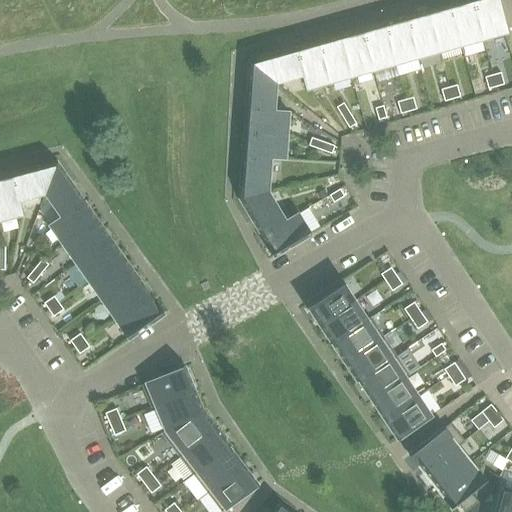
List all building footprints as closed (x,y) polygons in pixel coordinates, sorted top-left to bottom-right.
[(483,39),(471,0),(468,0),(449,5),(461,45),(483,39)] [(471,0),(483,39),(505,32),(496,0),(471,0)] [(461,45),(449,5),(427,12),(439,51),(461,45)] [(439,51),(427,12),(405,18),(417,58),(439,51)] [(417,58),(405,18),(384,24),(395,64),(417,58)] [(395,64),(384,24),(362,30),(373,70),(395,64)] [(373,70),(362,30),(340,36),(351,76),(373,70)] [(351,76),(340,36),(318,43),(329,82),(351,76)] [(329,82),(318,43),(296,49),(307,89),(329,82)] [(307,89),(296,49),(250,62),(275,83),(302,75),(306,89),(307,89)] [(275,83),(250,62),(247,109),(288,112),(288,111),(273,110),(275,83)] [(500,72),(493,74),(496,86),(504,84),(500,72)] [(488,88),(496,86),(493,74),(485,77),(488,88)] [(456,85),(449,87),(452,99),(460,96),(456,85)] [(444,101),(452,99),(449,87),(441,89),(444,101)] [(413,97),(405,99),(408,111),(416,109),(413,97)] [(400,113),(408,111),(405,99),(397,101),(400,113)] [(336,107),(342,117),(349,113),(343,102),(336,107)] [(382,105),(374,107),(377,119),(385,117),(382,105)] [(288,112),(247,109),(245,132),(286,135),(288,112)] [(356,123),(349,113),(342,117),(349,127),(356,123)] [(286,135),(245,132),(243,155),(284,158),(286,135)] [(308,145),(320,149),(323,141),(311,137),(308,145)] [(334,145),(323,141),(320,149),(331,153),(334,145)] [(284,158),(243,155),(240,198),(267,191),(270,158),(284,159),(284,158)] [(45,193),(56,163),(10,175),(21,215),(22,215),(18,201),(45,193)] [(49,225),(83,202),(56,163),(45,193),(60,216),(49,224),(49,225)] [(0,177),(0,220),(21,215),(10,175),(0,177)] [(329,195),(333,202),(344,196),(340,189),(329,195)] [(267,191),(240,198),(262,235),(298,214),(297,213),(285,220),(267,191)] [(62,244),(96,220),(83,202),(49,225),(62,244)] [(298,214),(262,235),(274,255),(310,234),(298,214)] [(75,263),(109,239),(96,220),(62,244),(75,263)] [(88,281),(122,258),(109,239),(75,263),(88,281)] [(102,300),(135,276),(122,258),(88,281),(102,300)] [(42,259),(34,268),(40,273),(48,264),(42,259)] [(391,267),(381,274),(385,280),(395,274),(391,267)] [(40,273),(34,268),(26,278),(33,283),(40,273)] [(395,274),(385,280),(392,291),(402,284),(396,276),(395,274)] [(115,319),(148,295),(135,276),(102,300),(115,319)] [(307,304),(319,323),(354,301),(341,281),(307,304)] [(148,295),(115,319),(128,338),(162,314),(148,295)] [(48,309),(58,302),(54,296),(44,303),(48,309)] [(319,323),(332,342),(366,319),(354,301),(319,323)] [(63,309),(58,302),(48,309),(53,316),(63,309)] [(403,309),(410,319),(420,312),(413,302),(403,309)] [(420,312),(410,319),(417,329),(427,322),(420,312)] [(366,319),(332,342),(345,361),(383,336),(370,317),(366,319)] [(74,347),(84,340),(80,333),(70,340),(74,347)] [(383,336),(345,361),(358,381),(396,355),(383,336)] [(89,347),(84,340),(74,347),(79,353),(89,347)] [(435,356),(445,350),(441,343),(431,350),(435,356)] [(396,355),(358,381),(370,400),(408,374),(396,355)] [(454,362),(444,369),(448,375),(458,368),(454,362)] [(184,367),(141,385),(150,407),(193,389),(184,368),(184,367)] [(458,368),(448,375),(455,386),(465,379),(459,371),(458,368)] [(408,374),(370,400),(382,418),(417,395),(405,378),(409,375),(408,374)] [(201,410),(193,389),(150,407),(150,408),(155,406),(165,430),(161,433),(162,434),(201,410)] [(417,395),(382,418),(396,439),(430,416),(417,395)] [(490,404),(481,412),(488,421),(498,413),(490,404)] [(121,419),(116,408),(105,413),(109,424),(121,419)] [(215,428),(201,410),(162,434),(179,456),(215,428)] [(498,413),(488,421),(493,427),(503,420),(498,413)] [(125,430),(121,419),(109,424),(114,435),(125,430)] [(450,422),(410,454),(424,472),(464,440),(450,422)] [(229,446),(215,428),(179,456),(192,474),(229,446)] [(464,440),(424,472),(437,489),(470,463),(457,447),(465,441),(464,440)] [(193,474),(183,482),(196,500),(206,492),(243,464),(229,446),(193,474)] [(139,487),(152,476),(166,466),(158,457),(131,477),(139,487)] [(470,463),(437,489),(451,507),(457,502),(464,511),(478,502),(470,492),(484,481),(470,463)] [(207,493),(199,500),(208,511),(218,511),(220,511),(221,511),(257,483),(243,464),(206,492),(207,493)] [(161,488),(152,476),(139,487),(148,498),(161,488)] [(511,511),(511,489),(502,487),(494,511),(511,511)] [(180,511),(181,511),(174,502),(164,510),(165,511),(180,511)]
